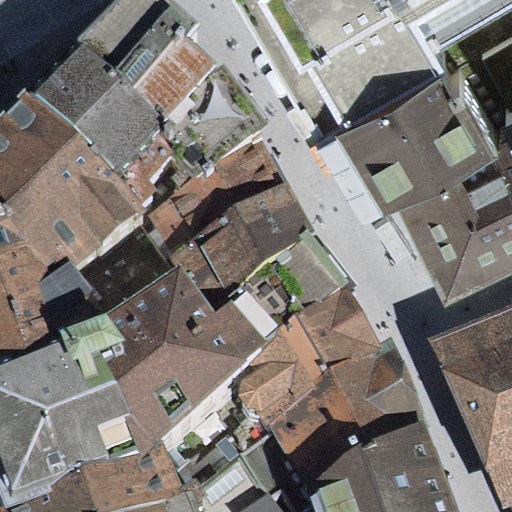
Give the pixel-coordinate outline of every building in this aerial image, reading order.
[(198,43),(151,0),(136,0),(80,60),(162,154),(224,81),(187,57),(198,43)] [(511,0),(247,0),(318,123),(445,45),(457,63),(511,30),(511,0)] [(511,30),(457,63),(499,132),(511,125),(511,30)] [(445,45),(318,123),(367,204),(400,185),(499,132),(457,63),(445,45)] [(162,154),(80,60),(30,108),(118,201),(162,154)] [(263,154),(224,81),(162,154),(118,201),(143,226),(263,154)] [(118,201),(30,108),(0,137),(0,232),(47,300),(143,226),(118,201)] [(511,125),(499,132),(400,185),(453,285),(511,253),(511,125)] [(297,210),(263,154),(143,226),(177,282),(180,280),(297,210)] [(324,257),(297,210),(180,280),(215,332),(232,320),(324,257)] [(47,300),(0,232),(0,382),(63,364),(61,356),(47,300)] [(350,298),(324,257),(232,320),(268,358),(350,298)] [(236,397),(268,358),(232,320),(215,332),(180,280),(177,282),(107,333),(110,341),(61,356),(63,364),(0,382),(0,511),(32,511),(137,473),(168,462),(236,397)] [(382,357),(350,298),(268,358),(236,397),(168,462),(185,508),(269,438),(382,357)] [(511,511),(511,323),(432,355),(498,511),(511,511)] [(315,511),(432,455),(382,357),(269,438),(185,508),(186,511),(315,511)] [(452,511),(432,455),(315,511),(452,511)] [(137,473),(32,511),(186,511),(185,508),(168,462),(137,473)]
